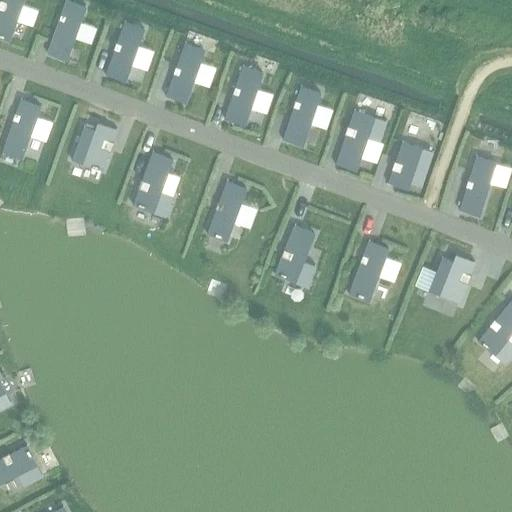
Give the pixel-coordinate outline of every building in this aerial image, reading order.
[(0,0),(0,36),(3,38),(3,36),(8,38),(15,18),(22,0),(0,0)] [(66,0),(47,52),(48,52),(49,50),(65,57),(73,36),(75,37),(86,5),(85,5),(85,6),(68,0),(66,0)] [(114,49),(105,74),(106,74),(107,73),(125,79),(131,63),(138,44),(144,28),(125,21),(125,20),(124,20),(116,42),(115,43),(116,44),(115,48),(114,47),(113,49),(114,49)] [(173,73),(165,95),(166,95),(167,95),(185,101),(193,80),(200,61),(204,50),(185,43),(186,42),(185,41),(176,66),(175,66),(175,67),(176,67),(174,72),(173,71),(173,73)] [(233,93),(224,118),(226,119),(226,117),(245,123),(250,107),(257,88),(262,71),(244,65),(244,64),(243,64),(235,86),(234,87),(235,88),(234,92),(233,92),(232,93),(233,93)] [(293,107),(283,139),(284,139),(284,138),(303,144),(310,122),(316,103),(320,92),(302,86),(302,85),(301,85),(296,100),(295,100),(294,101),(295,102),(294,106),(293,105),(292,107),(293,107)] [(13,120),(2,152),(3,152),(3,150),(22,157),(30,135),(36,116),(40,105),(22,99),(22,98),(21,97),(15,113),(15,112),(14,114),(15,114),(14,118),(13,118),(12,120),(13,120)] [(345,134),(335,163),(336,164),(337,162),(356,169),(368,135),(379,139),(379,141),(380,141),(387,120),(386,120),(385,121),(354,110),(355,109),(354,109),(348,125),(347,125),(347,126),(348,127),(346,132),(345,132),(344,134),(345,134)] [(84,125),(71,159),(73,160),(73,159),(91,165),(91,166),(98,169),(98,168),(102,169),(102,170),(103,170),(110,150),(111,151),(111,149),(110,149),(112,143),(113,143),(114,142),(113,141),(117,129),(116,128),(116,129),(97,123),(95,130),(84,126),(85,125),(84,125)] [(392,170),(387,182),(388,183),(389,182),(407,188),(410,181),(420,185),(420,186),(421,186),(433,151),(432,151),(432,152),(403,141),(402,140),(395,161),(394,160),(393,162),(394,163),(393,168),(391,168),(391,169),(392,170)] [(139,188),(133,204),(134,205),(134,203),(138,205),(145,208),(145,207),(165,215),(164,216),(165,217),(173,195),(172,195),(172,197),(160,192),(168,172),(172,159),(153,152),(154,151),(153,150),(142,179),(141,179),(140,181),(141,181),(140,186),(138,186),(138,188),(139,188)] [(466,187),(459,209),(460,209),(479,215),(489,181),(495,162),(477,156),(477,155),(476,154),(468,180),(467,179),(467,181),(468,181),(466,185),(465,187),(466,187)] [(216,208),(207,233),(208,233),(208,232),(215,234),(214,235),(222,238),(222,237),(227,239),(233,221),(240,202),(246,187),(227,180),(228,180),(227,179),(219,201),(218,201),(217,202),(218,203),(217,207),(216,207),(215,208),(216,208)] [(294,223),(274,274),(276,275),(276,273),(280,275),(279,275),(286,278),(287,277),(307,285),(306,286),(307,287),(316,265),(314,265),(314,266),(303,262),(314,233),(295,226),(296,224),(294,223)] [(368,240),(348,294),(349,295),(350,293),(356,296),(356,297),(363,299),(363,298),(368,300),(378,275),(388,248),(369,241),(370,241),(368,240)] [(428,290),(429,291),(430,290),(458,301),(458,302),(459,303),(467,283),(468,283),(469,282),(467,281),(470,276),(471,276),(471,274),(476,262),(474,261),(474,262),(456,255),(453,261),(443,257),(442,256),(436,271),(428,290)] [(490,325),(477,340),(478,341),(479,340),(482,342),(482,343),(488,348),(488,347),(505,361),(504,362),(504,363),(511,353),(511,341),(507,338),(511,332),(511,298),(495,319),(494,318),(493,320),(494,321),(491,324),(490,323),(489,325),(490,325)] [(0,408),(11,403),(11,402),(10,402),(0,383),(1,383),(0,382),(0,408)] [(27,444),(0,457),(0,482),(18,473),(23,484),(23,485),(23,486),(43,475),(43,474),(41,475),(31,456),(32,455),(29,449),(28,449),(26,446),(27,445),(27,444)]
